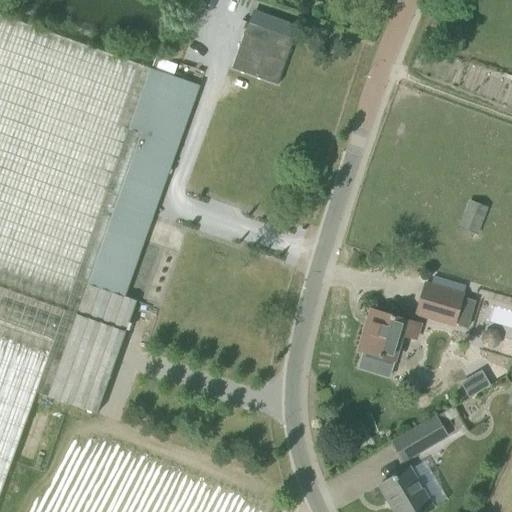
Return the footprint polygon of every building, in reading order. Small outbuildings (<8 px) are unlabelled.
[(0,492),(35,392),(150,68),(0,15),(0,492)] [(294,39),(248,22),(232,67),(277,84),(294,39)] [(97,414),(106,386),(137,301),(124,296),(184,129),(174,125),(179,113),(188,116),(199,86),(150,68),(35,392),(97,414)] [(184,129),(188,116),(179,113),(174,125),(184,129)] [(487,207),(467,200),(458,227),(477,234),(487,207)] [(464,293),(430,284),(423,282),(413,317),(454,328),(464,293)] [(417,341),(422,325),(376,311),(370,332),(365,331),(359,350),(396,362),(403,337),(417,341)] [(478,392),(469,377),(461,382),(470,397),(478,392)] [(30,410),(14,456),(32,462),(48,416),(30,410)] [(442,425),(437,415),(392,442),(404,463),(449,437),(442,425)] [(409,469),(380,486),(395,511),(426,511),(432,509),(409,469)]
